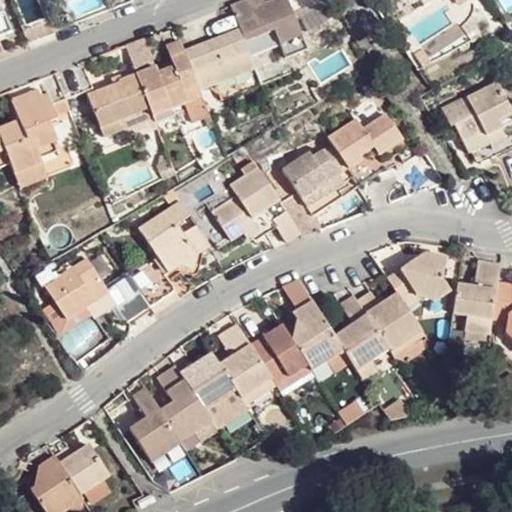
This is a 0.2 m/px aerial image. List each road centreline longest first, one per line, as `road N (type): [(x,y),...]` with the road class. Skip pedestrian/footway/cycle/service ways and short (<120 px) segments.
road 1 (residential): [(0,449),(160,330),(237,284),(359,231),(399,218),(511,232)]
road 2 (secondary): [(225,511),(339,469),(511,436)]
road 3 (residential): [(0,78),(196,0)]
